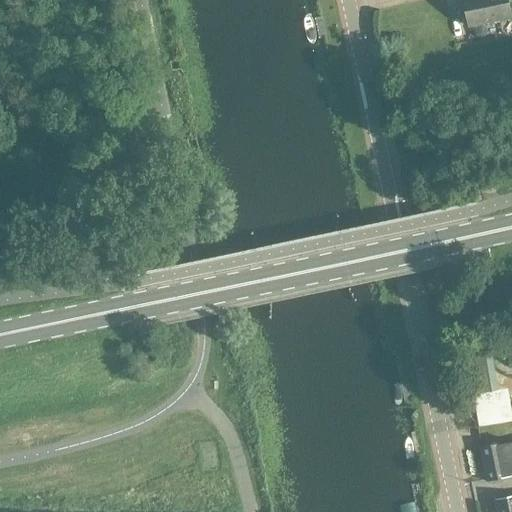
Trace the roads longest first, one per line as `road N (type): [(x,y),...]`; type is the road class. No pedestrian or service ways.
road 1 (tertiary): [(460,511),(349,0)]
road 2 (secondary): [(0,332),(511,226)]
